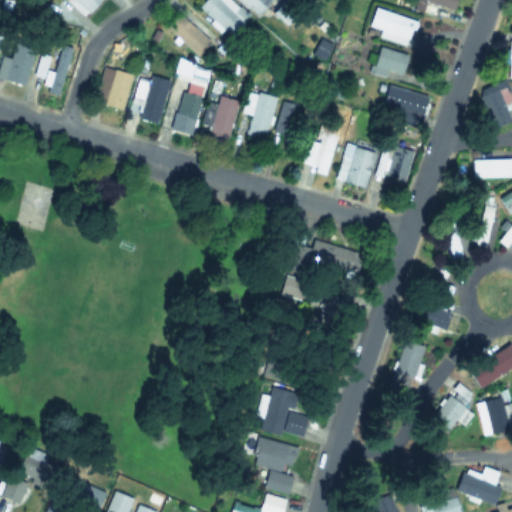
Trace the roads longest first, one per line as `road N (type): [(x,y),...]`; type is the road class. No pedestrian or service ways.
road 1 (residential): [(314,511),(487,0)]
road 2 (residential): [(404,234),(0,110)]
road 3 (residential): [(480,322),(511,329),(493,258),(467,287),(480,322)]
road 4 (residential): [(330,456),(511,459)]
road 5 (residential): [(63,130),(95,42),(152,0)]
road 6 (residential): [(480,322),(411,410),(401,457)]
